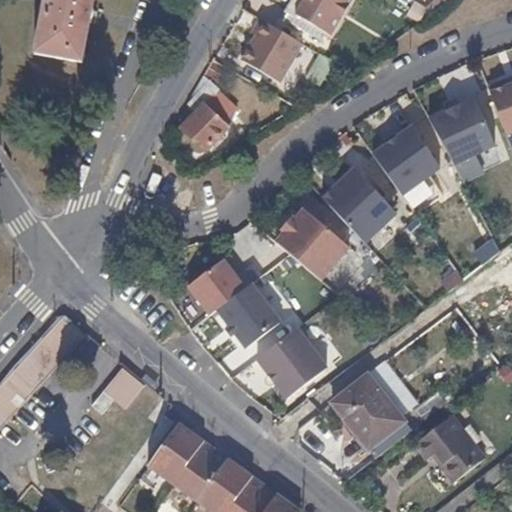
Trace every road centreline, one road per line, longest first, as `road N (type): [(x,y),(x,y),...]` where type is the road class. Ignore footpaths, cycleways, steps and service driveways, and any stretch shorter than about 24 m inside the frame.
road 1 (unclassified): [(511,36),(433,51),(211,220),(95,248)]
road 2 (residential): [(59,287),(329,511)]
road 3 (residential): [(228,0),(95,248)]
road 4 (residential): [(158,0),(94,165),(95,248)]
